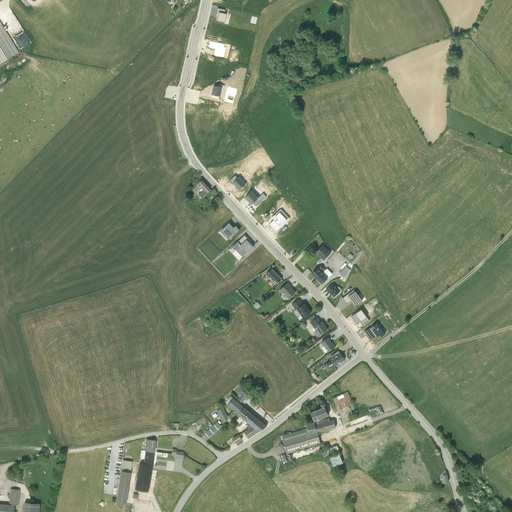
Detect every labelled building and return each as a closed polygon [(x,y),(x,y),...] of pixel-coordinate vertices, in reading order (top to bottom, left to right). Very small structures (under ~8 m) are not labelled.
[(0,20),(0,64),(19,52),(0,20)] [(199,187),(202,190),(198,194),(201,197),(210,189),(201,179),(191,189),(194,192),(199,187)] [(238,240),(233,246),(243,257),(254,246),(247,238),(241,244),(238,240)] [(331,252),(323,244),(315,253),(323,260),(331,252)] [(353,265),(350,262),(340,274),(346,279),(353,265)] [(316,278),(322,272),(318,268),(312,273),(316,278)] [(281,279),(272,269),(267,274),(276,284),(281,279)] [(328,278),(322,272),(316,278),(322,283),(328,278)] [(292,286),(288,282),(279,290),(282,293),(283,292),(289,298),(296,292),(291,287),(292,286)] [(340,291),(333,283),(326,290),(333,297),(340,291)] [(297,308),(303,304),(300,299),(293,303),(297,308)] [(311,312),(305,303),(303,304),(297,308),(303,318),(311,312)] [(270,316),(265,319),(266,322),(271,319),(271,318),(277,314),(276,312),(270,316)] [(321,322),(318,317),(316,318),(311,321),(310,322),(316,331),(314,332),(317,336),(328,329),(322,321),(321,322)] [(333,340),(343,335),(340,328),(329,333),(333,340)] [(332,342),(328,337),(321,342),(328,351),(335,346),(332,342)] [(335,355),(330,359),(335,366),(344,359),(340,352),(335,355)] [(333,366),(329,361),(324,365),(328,370),(333,366)] [(248,395),(245,392),(239,399),(242,402),(248,395)] [(348,392),(333,398),(338,410),(349,406),(353,404),(348,392)] [(258,432),(259,431),(267,425),(234,398),(228,405),(250,423),(247,426),(249,428),(244,431),(249,438),(258,432)] [(325,406),(311,413),(314,421),(329,414),(325,406)] [(349,406),(338,410),(341,417),(349,414),(352,413),(349,406)] [(223,407),(217,411),(223,421),(229,417),(223,407)] [(349,414),(341,417),(343,423),(351,420),(349,414)] [(288,453),(321,442),(318,432),(336,427),(333,419),(329,419),(329,418),(306,425),(306,428),(282,435),(285,445),(288,453)] [(221,425),(217,421),(201,436),(205,440),(221,425)] [(239,434),(233,438),(236,443),(242,439),(239,434)] [(147,451),(154,451),(155,451),(156,440),(146,439),(144,450),(145,450),(147,451)] [(140,462),(153,464),(154,451),(147,451),(146,460),(140,459),(140,462)] [(341,452),(331,456),(334,465),(344,461),(341,452)] [(121,470),(131,472),(132,461),(123,460),(121,470)] [(153,464),(140,462),(139,462),(135,489),(148,492),(153,464)] [(119,483),(128,484),(129,484),(131,472),(121,470),(119,482),(119,483)] [(128,484),(119,483),(117,502),(125,503),(128,484)] [(0,511),(13,511),(14,505),(18,505),(20,490),(10,489),(9,504),(0,503),(0,511)]
